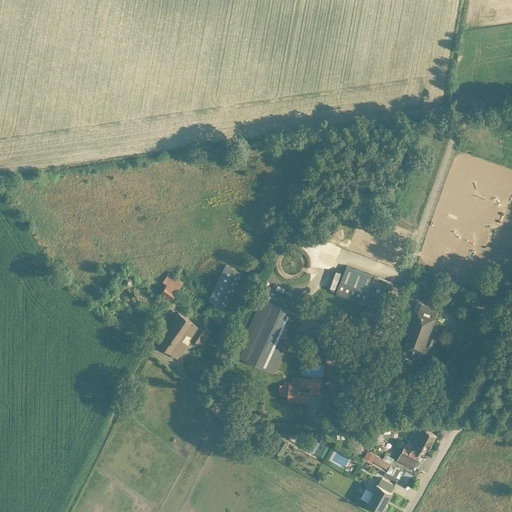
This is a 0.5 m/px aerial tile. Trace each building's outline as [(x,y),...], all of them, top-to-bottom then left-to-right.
[(249,276),(231,268),(213,306),(230,314),(249,276)] [(340,278),(336,286),(376,305),(388,280),(373,273),(370,280),(354,273),(350,282),(340,278)] [(185,286),(171,278),(160,296),(174,305),(185,286)] [(279,286),(287,289),(290,283),(282,280),(279,286)] [(270,376),(297,316),(258,298),(231,359),(270,376)] [(208,308),(203,318),(226,331),(232,321),(208,308)] [(401,350),(421,357),(434,317),(414,310),(401,350)] [(174,359),(198,326),(176,311),(153,344),(174,359)] [(285,400),(309,401),(310,380),(286,379),(285,400)] [(417,467),(434,437),(415,426),(397,456),(417,467)] [(336,445),(385,475),(391,466),(341,436),(336,445)] [(398,465),(393,473),(407,480),(411,471),(398,465)] [(415,482),(419,475),(413,472),(409,479),(415,482)] [(380,511),(394,487),(379,478),(364,503),(380,511)]
